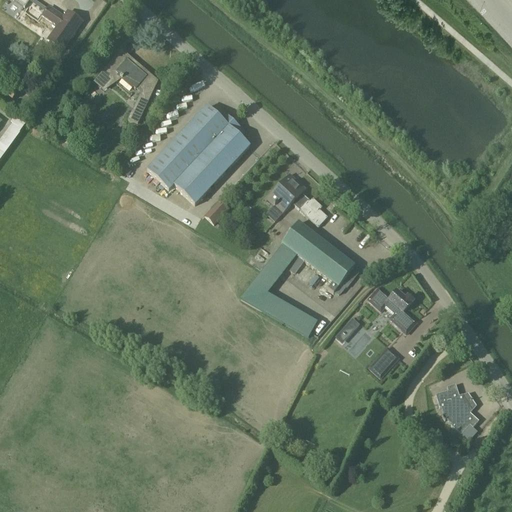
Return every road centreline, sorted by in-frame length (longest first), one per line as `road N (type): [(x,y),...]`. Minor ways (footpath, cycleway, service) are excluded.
road 1 (tertiary): [(511,399),(435,286),(380,224),(127,0)]
road 2 (unknown): [(426,511),(504,387)]
